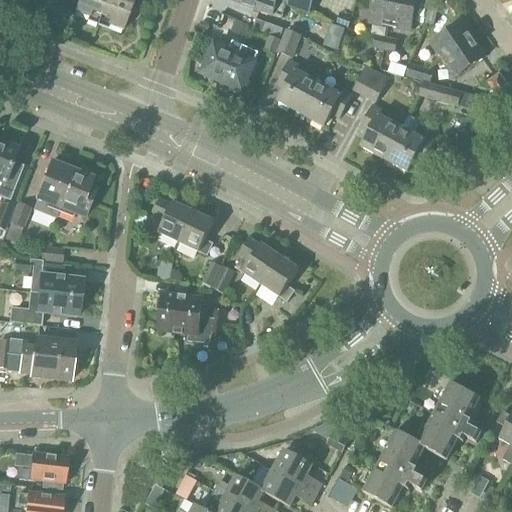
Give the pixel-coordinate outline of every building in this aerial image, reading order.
[(87,23),(97,27),(107,0),(79,0),(74,14),(88,19),(87,23)] [(107,0),(97,27),(107,31),(108,27),(122,33),(134,0),(107,0)] [(290,2),(283,0),(227,0),(227,1),(281,21),(287,8),(290,2)] [(283,0),(290,2),(287,8),(307,16),(312,0),(283,0)] [(390,29),(395,0),(375,0),(370,25),(390,29)] [(395,0),(390,29),(410,33),(416,0),(395,0)] [(235,24),(231,35),(245,41),(249,30),(235,24)] [(432,46),(443,63),(472,43),(468,39),(470,37),(469,36),(466,31),(463,30),(460,27),(432,46)] [(286,34),(277,55),(292,61),(300,39),(286,34)] [(270,38),(263,57),(274,61),(282,43),(270,38)] [(383,56),(387,41),(376,39),(373,50),(380,52),(379,55),(383,56)] [(387,41),(383,56),(388,57),(389,53),(395,54),(397,43),(387,41)] [(474,47),(472,43),(443,63),(454,80),(483,60),(481,56),(481,53),(477,48),(474,47)] [(237,57),(224,86),(242,95),(250,77),(253,78),(257,68),(255,67),(255,65),(258,56),(243,49),(233,44),(229,54),(237,57)] [(237,57),(229,54),(215,48),(202,77),(205,78),(205,81),(207,82),(210,83),(214,82),(224,86),(237,57)] [(301,117),(319,85),(296,73),(299,68),(290,64),(278,87),(285,91),(278,105),(301,117)] [(418,82),(422,70),(410,67),(407,78),(418,82)] [(365,99),(377,76),(366,70),(354,93),(365,99)] [(434,74),(422,70),(418,82),(430,86),(434,74)] [(377,76),(365,99),(376,105),(389,82),(377,76)] [(511,96),(499,78),(489,85),(503,105),(511,97),(511,96)] [(319,85),(301,117),(324,129),(332,116),(340,120),(352,97),(344,92),(341,97),(319,85)] [(423,85),(420,98),(458,109),(462,96),(423,85)] [(385,162),(402,130),(380,118),(382,113),(374,109),(361,131),(369,136),(362,149),(385,162)] [(402,130),(385,162),(408,174),(415,160),(423,165),(438,138),(429,133),(424,142),(402,130)] [(0,199),(2,200),(11,203),(24,172),(11,168),(17,153),(14,152),(14,149),(7,147),(4,148),(0,146),(0,199)] [(51,166),(36,201),(32,212),(55,221),(59,210),(73,175),(63,171),(62,168),(55,165),(53,167),(51,166)] [(74,176),(73,175),(59,210),(84,220),(94,194),(88,192),(92,182),(85,180),(84,176),(77,174),(74,176)] [(173,205),(172,206),(160,200),(150,223),(154,225),(151,231),(179,245),(193,214),(173,205)] [(0,204),(0,205),(0,219),(7,222),(12,209),(0,204)] [(11,226),(21,230),(29,211),(18,207),(11,226)] [(193,214),(179,245),(207,258),(213,245),(205,242),(214,224),(193,214)] [(261,287),(280,259),(250,238),(238,255),(243,258),(235,270),(261,287)] [(43,251),(41,263),(61,265),(62,253),(43,251)] [(280,259),(261,287),(287,305),(295,293),(287,288),(299,271),(280,259)] [(29,295),(38,296),(79,301),(79,298),(82,296),(82,290),(80,288),(81,283),(40,278),(42,263),(29,262),(29,264),(15,263),(13,274),(28,276),(28,268),(31,269),(29,295)] [(209,263),(199,284),(210,289),(220,268),(209,263)] [(212,290),(225,296),(235,275),(222,269),(212,290)] [(78,303),(79,301),(38,296),(29,295),(27,312),(10,310),(8,326),(41,329),(42,315),(77,319),(77,314),(80,312),(81,307),(78,303)] [(160,313),(160,315),(200,319),(202,301),(162,296),(162,300),(157,299),(156,313),(160,313)] [(212,321),(200,319),(160,315),(158,333),(188,337),(187,345),(210,347),(211,337),(221,339),(225,313),(213,312),(212,321)] [(19,359),(71,365),(72,361),(75,361),(75,354),(74,352),(73,351),(73,348),(73,347),(34,342),(34,345),(23,344),(21,344),(19,359)] [(0,357),(9,358),(10,344),(0,343),(0,357)] [(7,374),(19,375),(30,377),(30,379),(69,384),(70,380),(73,379),(73,371),(71,369),(71,365),(19,359),(9,358),(0,357),(0,371),(7,372),(7,374)] [(425,450),(424,451),(446,463),(458,441),(463,444),(466,439),(476,445),(482,435),(472,429),(474,424),(469,422),(480,401),(451,385),(419,445),(418,446),(425,450)] [(511,418),(503,413),(497,424),(506,429),(500,441),(510,447),(505,456),(511,459),(511,418)] [(315,433),(331,442),(337,431),(328,426),(315,433)] [(418,446),(419,445),(397,433),(363,495),(392,510),(403,490),(409,493),(412,488),(422,493),(427,483),(417,477),(420,473),(414,470),(422,455),(444,467),(422,455),(424,451),(425,450),(418,446)] [(285,452),(273,473),(317,497),(322,486),(307,478),(313,468),(285,452)] [(29,481),(42,483),(41,488),(61,491),(62,482),(65,481),(66,475),(64,472),(65,462),(32,458),(32,459),(22,457),(20,468),(30,469),(29,481)] [(311,507),(317,497),(273,473),(263,492),(262,493),(265,494),(264,496),(290,510),(296,499),(311,507)] [(260,504),(264,496),(265,494),(262,493),(263,492),(237,478),(231,489),(220,483),(215,493),(248,511),(274,511),(275,511),(260,504)] [(0,485),(0,495),(9,496),(10,487),(0,485)] [(220,509),(218,511),(248,511),(215,493),(209,503),(220,509)] [(17,497),(16,508),(26,509),(25,511),(58,511),(60,501),(27,497),(27,498),(17,497)]
